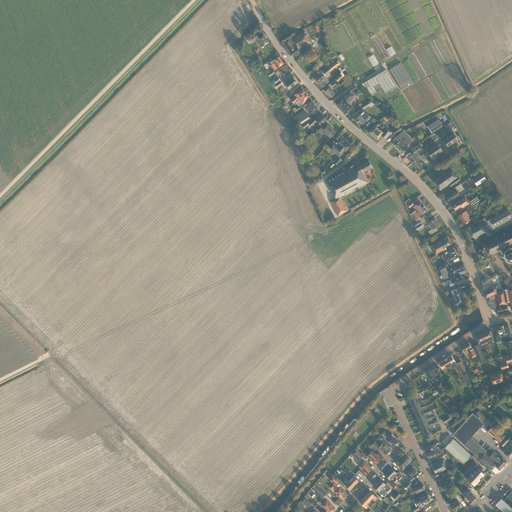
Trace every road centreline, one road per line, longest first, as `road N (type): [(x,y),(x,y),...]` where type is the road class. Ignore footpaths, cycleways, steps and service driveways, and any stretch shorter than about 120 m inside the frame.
road 1 (tertiary): [(492,319),(441,209),(304,78),(252,0)]
road 2 (residential): [(409,436),(391,390),(492,319)]
